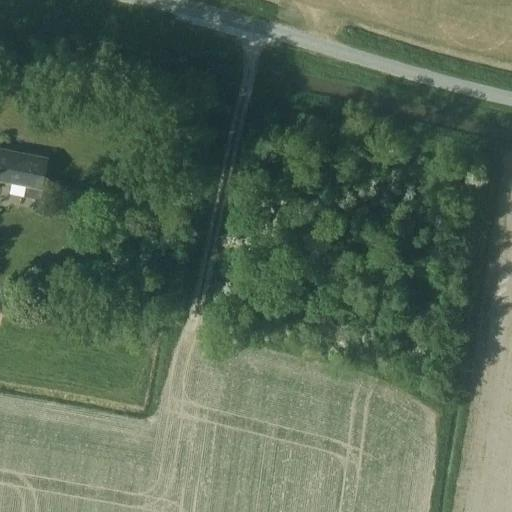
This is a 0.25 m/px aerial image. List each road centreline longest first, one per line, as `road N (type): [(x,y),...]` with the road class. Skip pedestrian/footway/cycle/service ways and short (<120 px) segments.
road 1 (unclassified): [(511,96),(144,0)]
road 2 (track): [(254,26),(191,328)]
